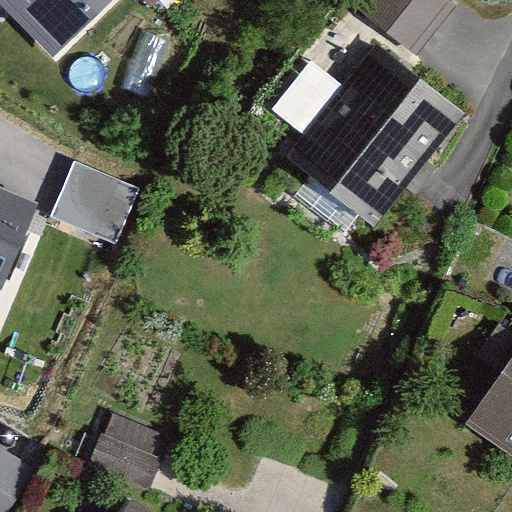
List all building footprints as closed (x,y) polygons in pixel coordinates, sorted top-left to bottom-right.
[(111,0),(0,0),(0,5),(54,58),(111,0)] [(433,0),(367,0),(356,11),(398,55),(444,11),(433,0)] [(375,56),(298,169),(382,226),(459,113),(375,56)] [(76,156),(53,212),(117,238),(141,182),(76,156)] [(36,211),(0,196),(0,296),(1,297),(36,211)] [(511,375),(477,427),(511,450),(511,375)] [(117,408),(97,455),(147,477),(167,430),(117,408)] [(0,444),(0,511),(8,511),(37,467),(0,444)]
